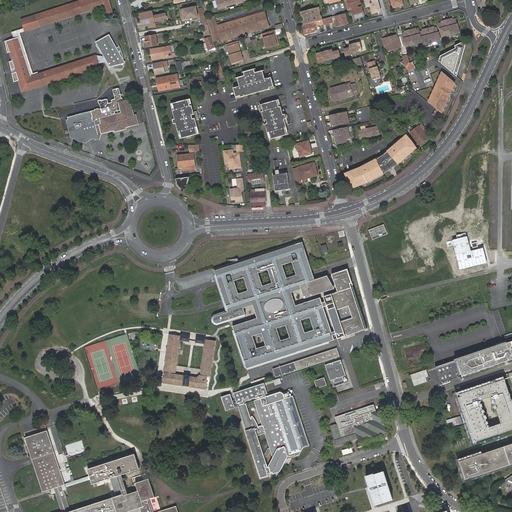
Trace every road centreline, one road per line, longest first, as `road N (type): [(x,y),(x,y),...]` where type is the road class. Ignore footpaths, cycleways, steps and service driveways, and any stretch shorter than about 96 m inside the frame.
road 1 (secondary): [(348,216),(394,195),(442,155),(511,27)]
road 2 (secondary): [(498,41),(462,117),(426,163),(389,191),(343,210)]
road 3 (tertiary): [(348,216),(409,440)]
road 4 (residential): [(123,0),(168,184),(163,198)]
road 5 (residential): [(298,46),(464,0)]
road 6 (residential): [(343,210),(298,46)]
road 7 (secondary): [(0,324),(72,258),(115,240),(138,248)]
road 8 (secondary): [(185,242),(207,228),(348,216)]
road 9 (secondary): [(131,219),(56,261),(0,315)]
road 10 (secondary): [(343,210),(220,222),(184,210)]
road 11 (unclassified): [(409,440),(291,479),(281,492),(284,511)]
